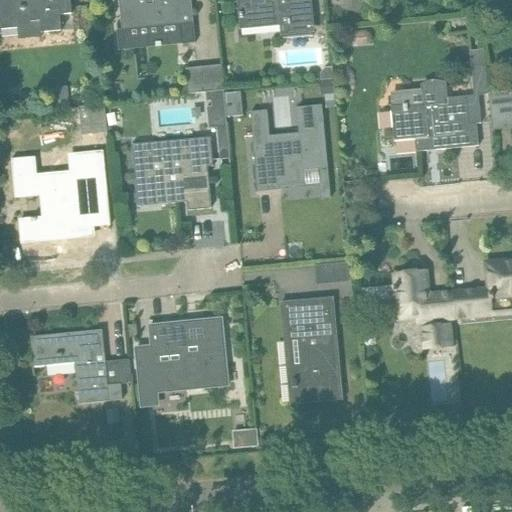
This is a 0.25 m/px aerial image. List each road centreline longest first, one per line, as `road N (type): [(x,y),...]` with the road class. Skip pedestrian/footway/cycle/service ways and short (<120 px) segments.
road 1 (residential): [(36,511),(376,479)]
road 2 (residential): [(0,300),(169,283),(207,271)]
road 3 (residential): [(376,479),(511,466)]
